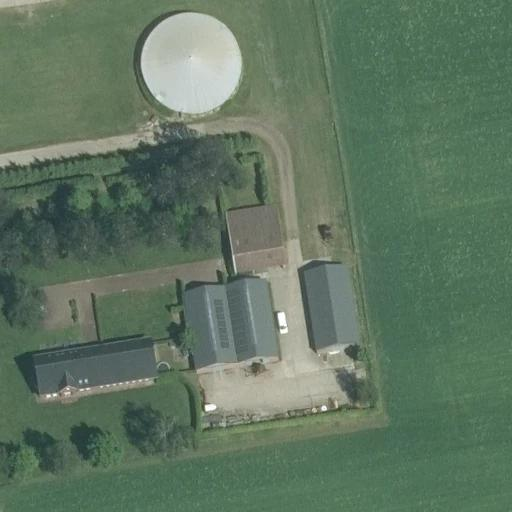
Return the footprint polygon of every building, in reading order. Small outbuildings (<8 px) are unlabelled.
[(249,72),(250,62),(249,51),(245,41),(240,31),(233,23),(224,16),(214,11),(204,8),(193,8),(183,9),(172,13),(163,18),(156,25),(150,31),(145,41),(142,52),(141,63),(143,74),(145,82),(150,92),(157,100),(166,107),(177,113),(188,116),(197,116),(208,115),(217,111),(226,107),(234,100),(240,93),(245,83),(249,72)] [(276,209),(225,217),(235,278),(286,269),(276,209)] [(317,356),(359,350),(348,271),(305,277),(317,356)] [(197,375),(279,362),(265,285),(184,298),(197,375)] [(40,392),(41,399),(61,396),(61,398),(76,396),(76,393),(157,381),(151,345),(35,363),(36,371),(34,375),(33,380),(34,384),(36,388),(39,391),(40,392)]
